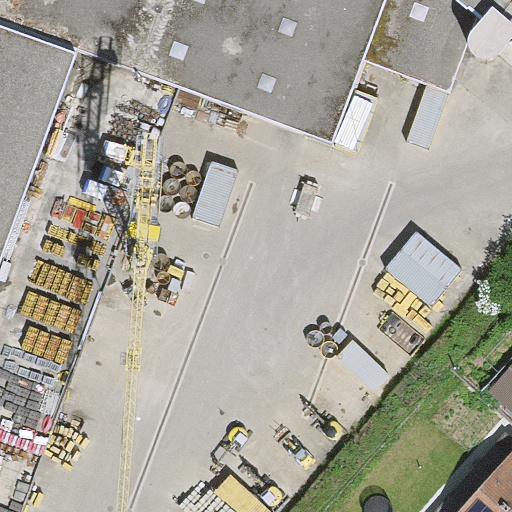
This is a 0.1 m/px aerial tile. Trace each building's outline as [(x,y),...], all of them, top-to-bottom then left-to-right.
[(0,0),(0,21),(105,59),(351,149),(405,0),(0,0)] [(511,0),(471,0),(511,35),(511,0)] [(0,344),(105,59),(0,21),(0,344)] [(431,232),(400,268),(445,306),(476,270),(431,232)] [(511,359),(493,382),(511,397),(511,359)] [(511,511),(511,455),(453,511),(511,511)]
